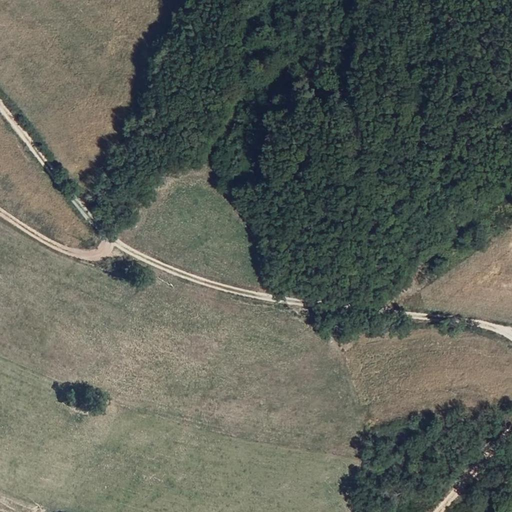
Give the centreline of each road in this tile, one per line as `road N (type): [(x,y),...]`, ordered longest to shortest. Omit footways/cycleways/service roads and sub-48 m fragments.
road 1 (track): [(0,104),(125,249),(232,289),(511,328)]
road 2 (track): [(0,209),(87,256),(109,235)]
